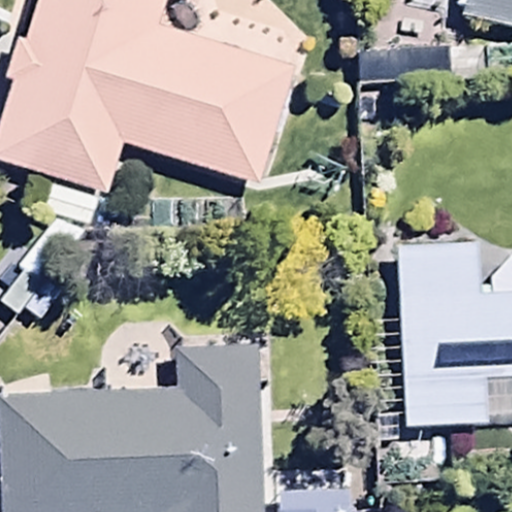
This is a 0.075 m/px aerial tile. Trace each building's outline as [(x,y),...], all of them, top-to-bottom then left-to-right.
[(13,91),(0,131),(0,174),(101,206),(117,155),(256,199),(293,83),(158,40),(170,0),(41,0),(25,52),(15,49),(2,88),(13,91)] [(511,0),(467,0),(462,20),(511,35),(511,0)] [(0,305),(0,316),(12,327),(80,247),(56,227),(13,278),(19,283),(0,305)] [(511,269),(505,270),(488,290),(489,305),(477,306),(474,256),(397,260),(407,442),(487,437),(486,429),(511,427),(511,269)] [(262,511),(256,357),(173,361),(175,401),(49,407),(48,387),(7,389),(7,406),(0,405),(0,511),(262,511)] [(345,511),(345,501),(274,504),(274,511),(345,511)]
